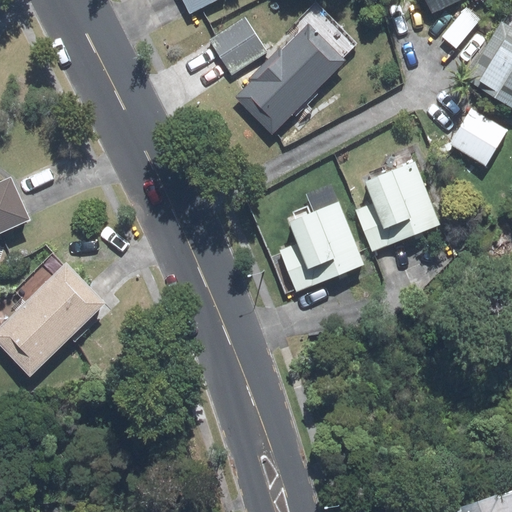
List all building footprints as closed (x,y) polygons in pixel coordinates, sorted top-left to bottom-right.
[(184,0),(191,15),(225,0),(184,0)] [(469,0),(430,0),(436,13),(469,0)] [(511,103),(511,6),(470,79),(511,103)] [(485,22),(468,7),(441,38),(458,53),(485,22)] [(248,17),(211,41),(234,76),(271,53),(248,17)] [(276,136),(352,62),(364,50),(343,28),(330,40),(314,23),(239,97),(276,136)] [(511,132),(511,129),(466,105),(451,132),(459,136),(455,145),(493,166),(511,132)] [(33,134),(11,124),(2,144),(23,154),(33,134)] [(445,228),(419,163),(370,182),(378,203),(360,210),(377,254),(445,228)] [(0,239),(37,223),(18,179),(0,186),(0,239)] [(369,267),(346,201),(319,210),(317,205),(292,214),(303,245),(283,251),(297,292),(369,267)] [(110,306),(69,263),(0,327),(0,340),(34,378),(110,306)] [(511,511),(511,494),(453,511),(511,511)]
